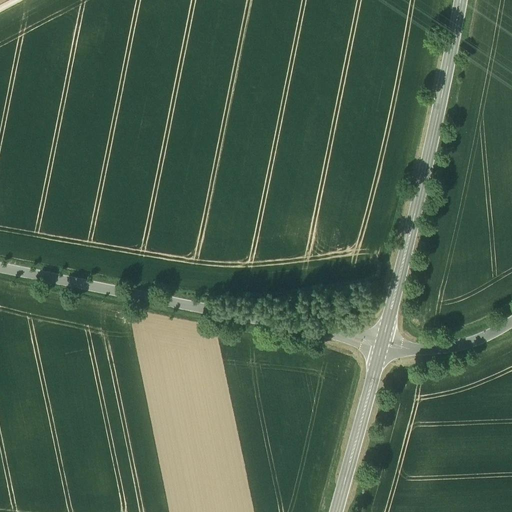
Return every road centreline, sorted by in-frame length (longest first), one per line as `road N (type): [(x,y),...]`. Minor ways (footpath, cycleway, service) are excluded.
road 1 (residential): [(0,269),(384,347)]
road 2 (secondary): [(384,347),(460,0)]
road 3 (secondary): [(334,511),(384,347)]
road 4 (unclassified): [(384,347),(461,345),(511,323)]
